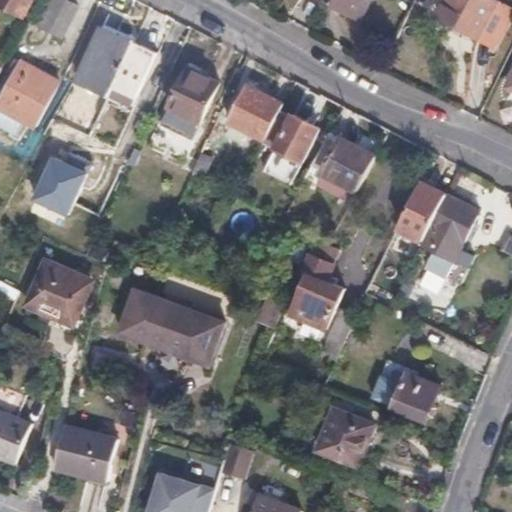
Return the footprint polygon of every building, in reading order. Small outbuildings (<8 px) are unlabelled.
[(34,0),(0,0),(0,2),(25,17),(34,0)] [(77,7),(65,0),(53,0),(40,25),(62,37),(77,7)] [(322,0),(361,19),(370,0),(322,0)] [(447,0),(439,17),(495,47),(511,13),(511,8),(496,0),(447,0)] [(112,89),(132,44),(100,28),(78,78),(110,94),(112,89)] [(156,56),(132,44),(112,89),(134,100),(156,56)] [(62,83),(21,60),(0,99),(0,107),(1,108),(26,121),(37,127),(62,83)] [(223,81),(188,66),(162,124),(193,138),(201,120),(205,121),(223,81)] [(264,143),(283,105),(249,87),(231,124),(264,143)] [(26,121),(1,108),(0,109),(0,124),(19,134),(26,121)] [(148,116),(135,110),(110,161),(122,168),(148,116)] [(291,118),(281,113),(274,128),(284,133),(276,149),(307,165),(316,149),(311,147),(320,128),(293,114),(291,118)] [(376,157),(330,132),(312,166),(358,191),(376,157)] [(141,155),(135,152),(129,163),(134,166),(141,155)] [(86,172),(51,157),(31,203),(66,218),(86,172)] [(446,195),(422,182),(400,228),(424,241),(446,195)] [(478,212),(446,195),(424,241),(423,244),(435,251),(426,269),(446,278),(478,212)] [(332,268),(310,256),(301,272),(308,276),(290,316),(326,332),(343,293),(325,283),(332,268)] [(90,281),(49,261),(29,305),(66,322),(69,316),(74,319),(84,300),(81,298),(90,281)] [(225,327),(141,290),(123,331),(207,368),(225,327)] [(101,356),(84,351),(77,376),(95,380),(101,356)] [(441,390),(384,365),(371,398),(427,421),(428,418),(434,419),(437,409),(433,405),(441,390)] [(375,425),(335,409),(320,449),(359,464),(375,425)] [(31,427),(0,413),(0,459),(15,466),(31,427)] [(64,427),(54,468),(106,482),(117,442),(64,427)] [(246,447),(229,442),(221,470),(237,475),(246,447)] [(254,450),(246,447),(237,475),(246,477),(254,450)] [(404,511),(410,498),(341,471),(328,502),(339,506),(344,494),(391,511),(404,511)] [(214,491),(211,499),(230,504),(239,479),(220,472),(214,491)] [(207,511),(211,499),(214,491),(160,473),(147,511),(207,511)] [(302,511),(303,511),(259,493),(251,511),(302,511)]
